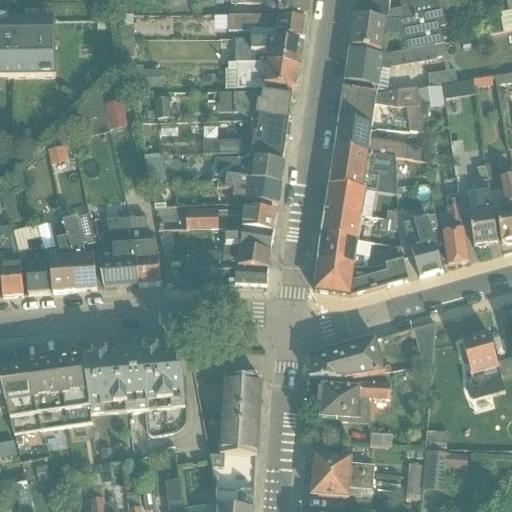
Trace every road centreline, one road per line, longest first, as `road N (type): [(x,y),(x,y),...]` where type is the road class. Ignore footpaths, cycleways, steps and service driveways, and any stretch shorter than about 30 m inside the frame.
road 1 (residential): [(332,0),(288,326)]
road 2 (residential): [(288,326),(198,313),(0,329)]
road 3 (residential): [(511,281),(328,331),(288,326)]
road 4 (residential): [(288,326),(272,511)]
